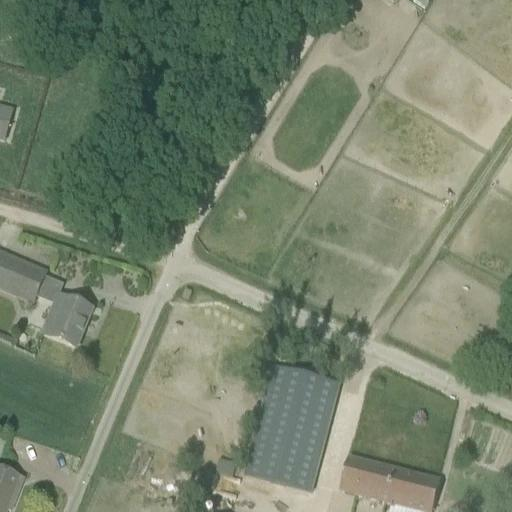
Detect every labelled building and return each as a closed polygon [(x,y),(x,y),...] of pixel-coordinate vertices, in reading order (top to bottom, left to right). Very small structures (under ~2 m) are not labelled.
[(0,143),(4,144),(11,118),(0,115),(0,143)] [(45,277),(0,257),(0,295),(32,308),(45,277)] [(75,352),(91,313),(58,299),(42,338),(75,352)] [(307,495),(335,389),(269,372),(242,478),(307,495)] [(403,511),(432,511),(440,485),(347,461),(339,495),(403,511)] [(10,510),(21,482),(0,474),(0,511),(5,511),(7,508),(10,510)]
